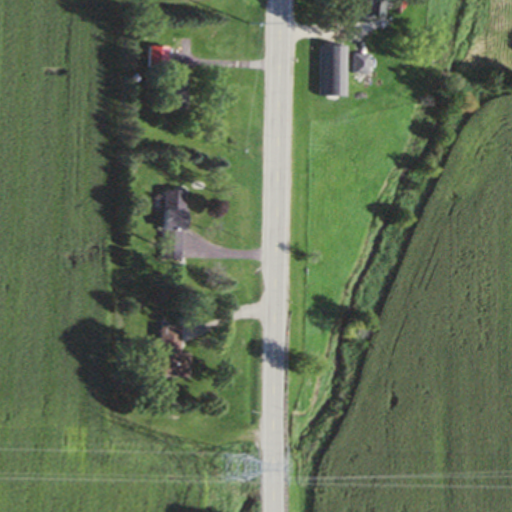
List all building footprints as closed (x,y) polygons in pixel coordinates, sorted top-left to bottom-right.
[(380,18),(380,0),(356,0),(356,18),(380,18)] [(345,98),(345,47),(318,47),(318,98),(345,98)] [(164,67),(164,48),(147,48),(147,67),(164,67)] [(351,74),(366,74),(366,55),(351,55),(351,74)] [(186,77),(163,77),(162,112),(185,112),(186,77)] [(181,192),(160,192),(158,259),(178,260),(181,192)] [(175,355),(175,327),(155,327),(155,378),(184,378),(184,355),(175,355)]
